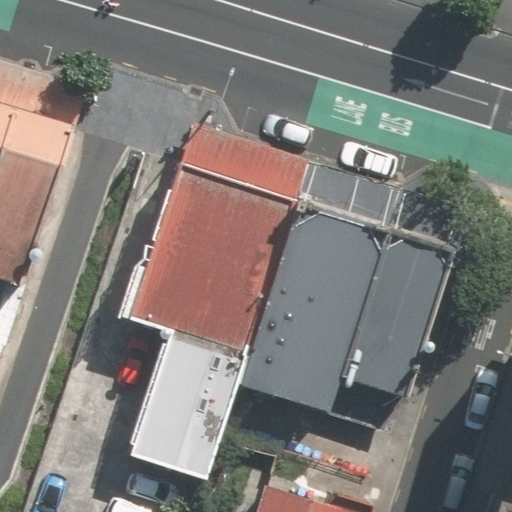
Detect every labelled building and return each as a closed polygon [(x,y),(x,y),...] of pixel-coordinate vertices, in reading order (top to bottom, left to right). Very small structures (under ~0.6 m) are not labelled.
[(0,274),(26,282),(74,120),(0,98),(0,274)] [(293,195),(178,159),(131,312),(247,347),(293,195)] [(247,347),(236,382),(328,409),(339,372),(385,223),(293,195),(247,347)] [(339,372),(405,391),(450,242),(385,223),(339,372)] [(511,511),(511,455),(494,511),(511,511)] [(362,511),(363,511),(259,480),(249,511),(362,511)]
